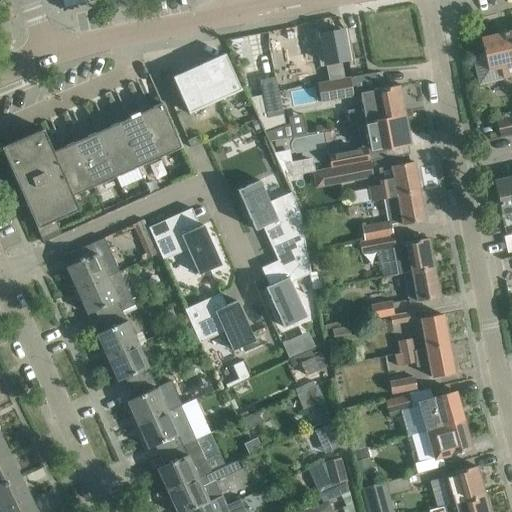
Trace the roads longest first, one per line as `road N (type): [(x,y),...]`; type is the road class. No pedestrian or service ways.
road 1 (residential): [(0,270),(205,181),(247,279)]
road 2 (residential): [(108,511),(0,271)]
road 3 (residential): [(48,55),(304,0)]
road 4 (residential): [(505,403),(458,163)]
road 5 (residential): [(458,163),(425,0)]
